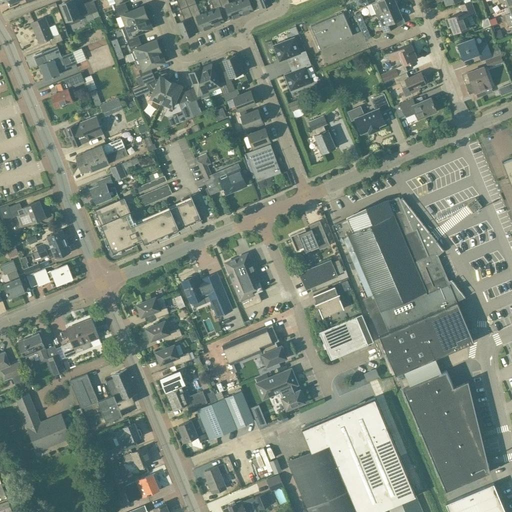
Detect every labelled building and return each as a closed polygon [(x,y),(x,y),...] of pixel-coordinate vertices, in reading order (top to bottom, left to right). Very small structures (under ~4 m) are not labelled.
[(80,15),(73,0),(70,0),(60,4),(67,21),(68,20),(70,24),(80,20),(78,16),(80,15)] [(93,0),(91,0),(87,2),(91,13),(92,13),(97,11),(93,0)] [(124,0),(116,0),(117,2),(113,4),(115,10),(127,6),(124,0)] [(188,6),(185,0),(168,0),(169,1),(170,0),(176,0),(180,9),(188,6)] [(227,20),(219,0),(210,0),(214,8),(207,11),(213,26),(227,20)] [(242,15),(236,0),(235,0),(229,2),(228,0),(219,0),(227,20),(242,15)] [(256,9),(252,0),(236,0),(242,15),(256,9)] [(252,0),(256,9),(271,3),(269,0),(252,0)] [(397,7),(394,0),(377,0),(368,4),(371,3),(377,15),(397,7)] [(475,13),(471,1),(461,5),(463,13),(448,18),(449,19),(446,20),(448,27),(451,26),(453,33),(469,28),(466,19),(468,18),(467,16),(475,13)] [(91,13),(87,2),(81,4),(85,16),(91,13)] [(196,3),(188,6),(198,32),(213,26),(207,11),(200,14),(196,3)] [(129,12),(127,6),(115,10),(118,17),(122,15),(126,25),(147,17),(143,6),(129,12)] [(183,37),(198,32),(188,6),(180,9),(185,20),(178,23),(183,37)] [(397,7),(377,15),(378,19),(383,17),(386,24),(381,26),(384,32),(397,27),(395,22),(402,19),(397,7)] [(353,35),(347,22),(343,12),(310,26),(320,49),(353,35)] [(355,15),(361,31),(367,28),(360,13),(355,15)] [(45,17),(32,23),(40,42),(49,39),(52,45),(63,40),(60,34),(59,34),(55,25),(49,27),(45,17)] [(121,27),(128,44),(140,39),(137,34),(151,28),(147,17),(126,25),(121,27)] [(500,30),(494,32),(497,40),(503,38),(500,30)] [(300,53),(302,60),(308,58),(305,51),(300,53),(294,37),(273,45),(279,61),(300,53)] [(116,38),(109,40),(116,59),(123,56),(116,38)] [(135,61),(139,59),(160,51),(156,40),(142,45),(140,39),(128,44),(131,50),(135,61)] [(476,46),(473,39),(458,44),(463,59),(479,54),(481,60),(491,56),(486,42),(476,46)] [(411,45),(388,54),(391,60),(400,57),(403,65),(405,64),(417,59),(411,45)] [(77,63),(72,52),(62,57),(57,46),(43,52),(43,51),(35,54),(46,80),(60,74),(57,67),(64,64),(66,68),(77,63)] [(141,77),(153,73),(151,67),(164,62),(160,51),(139,59),(143,69),(139,71),(141,77)] [(503,62),(501,54),(485,60),(488,67),(503,62)] [(236,55),(223,60),(227,70),(222,72),(225,81),(229,92),(235,90),(235,89),(230,76),(243,71),(236,55)] [(308,58),(302,60),(305,66),(284,74),(291,90),(311,82),(305,66),(310,64),(308,58)] [(219,86),(223,95),(229,92),(225,81),(219,83),(212,64),(201,69),(209,90),(219,86)] [(491,88),(483,67),(468,73),(468,72),(462,75),(469,94),(475,92),(477,97),(487,94),(486,90),(491,88)] [(396,68),(380,74),(384,83),(394,78),(399,76),(396,68)] [(195,87),(189,89),(194,101),(200,98),(199,94),(209,90),(201,69),(190,73),(195,87)] [(406,73),(394,78),(396,83),(400,82),(402,87),(402,88),(405,97),(412,94),(411,92),(419,88),(419,87),(426,84),(425,82),(426,81),(426,80),(426,79),(425,78),(424,77),(423,77),(421,72),(408,78),(406,73)] [(144,84),(133,89),(135,96),(149,90),(153,92),(151,97),(162,102),(171,82),(160,77),(158,81),(157,80),(155,79),(153,73),(141,77),(143,82),(144,83),(144,84)] [(84,78),(89,90),(95,106),(101,104),(95,88),(96,87),(92,75),(84,78)] [(324,81),(316,84),(319,89),(326,86),(324,81)] [(500,95),(511,90),(511,82),(511,81),(497,87),(500,95)] [(72,101),(64,82),(56,85),(59,92),(51,95),(56,107),(72,101)] [(171,82),(162,102),(173,107),(175,102),(179,104),(180,103),(184,114),(178,116),(181,122),(193,117),(188,103),(194,101),(189,89),(183,92),(180,90),(182,86),(171,82)] [(235,90),(229,92),(223,95),(225,101),(234,98),(239,110),(245,108),(255,104),(250,90),(240,94),(237,88),(235,89),(235,90)] [(364,114),(361,106),(347,111),(351,121),(355,119),(357,125),(356,127),(358,130),(360,131),(361,133),(367,130),(369,133),(379,129),(378,126),(385,123),(380,113),(389,109),(383,94),(371,100),(375,110),(364,114)] [(123,109),(118,97),(101,105),(105,116),(123,109)] [(400,104),(393,106),(397,117),(404,114),(407,123),(418,119),(436,112),(431,98),(414,104),(412,99),(400,104)] [(302,107),(299,99),(288,103),(291,111),(302,107)] [(247,113),(245,108),(239,110),(246,129),(252,126),(263,122),(258,109),(247,113)] [(327,122),(324,115),(309,121),(313,129),(315,128),(317,133),(315,134),(323,152),(336,146),(328,129),(326,130),(323,124),(327,122)] [(103,133),(96,116),(75,125),(75,124),(66,128),(74,146),(82,143),(81,143),(103,133)] [(191,128),(193,133),(200,129),(198,124),(191,128)] [(146,133),(144,126),(138,129),(140,135),(146,133)] [(252,126),(246,129),(253,147),(270,141),(265,128),(254,132),(252,126)] [(106,154),(125,146),(121,138),(102,146),(102,145),(83,152),(84,154),(75,157),(78,165),(106,154)] [(259,148),(246,153),(257,181),(281,172),(273,151),(270,144),(259,148)] [(128,155),(125,146),(106,154),(78,165),(81,172),(90,169),(90,171),(110,163),(109,162),(128,155)] [(140,162),(137,156),(110,168),(115,180),(127,175),(125,171),(134,167),(133,164),(140,162)] [(208,157),(197,162),(205,180),(204,180),(206,185),(207,185),(214,182),(207,165),(210,163),(208,157)] [(511,157),(503,160),(503,159),(502,160),(511,186),(511,157)] [(226,194),(236,190),(242,188),(241,187),(247,185),(238,166),(225,171),(227,176),(216,181),(220,190),(222,189),(223,190),(224,190),(226,194)] [(118,195),(115,188),(112,188),(108,190),(107,186),(113,183),(110,176),(101,179),(103,183),(89,189),(95,204),(118,195)] [(164,176),(135,188),(137,193),(167,180),(164,176)] [(168,184),(138,196),(143,206),(172,194),(168,184)] [(124,197),(93,210),(97,220),(101,218),(103,223),(99,224),(100,225),(103,224),(105,228),(102,230),(105,238),(109,247),(111,252),(112,252),(112,253),(113,253),(114,253),(117,252),(117,253),(126,249),(126,248),(136,244),(135,243),(143,240),(145,244),(163,236),(163,237),(173,233),(172,232),(202,220),(192,198),(192,199),(137,222),(136,220),(134,221),(130,212),(131,212),(124,197)] [(399,197),(331,225),(338,240),(343,238),(368,297),(362,299),(370,317),(371,317),(379,336),(457,303),(457,301),(461,298),(465,296),(452,278),(448,281),(438,256),(444,251),(435,240),(432,237),(429,233),(399,197)] [(8,206),(8,205),(0,208),(0,209),(5,221),(13,218),(12,217),(17,215),(21,226),(45,216),(39,200),(23,207),(22,208),(19,202),(8,206)] [(329,245),(319,221),(309,225),(310,229),(305,231),(305,229),(290,236),(296,250),(303,247),(305,251),(311,249),(310,247),(317,244),(319,250),(329,245)] [(38,251),(66,240),(62,229),(47,235),(48,238),(43,240),(44,242),(36,246),(38,251)] [(432,231),(429,233),(435,240),(438,238),(432,231)] [(66,240),(38,251),(31,254),(33,259),(40,256),(40,257),(48,254),(49,256),(54,254),(56,257),(70,251),(66,240)] [(18,253),(14,241),(5,244),(9,256),(18,253)] [(245,255),(235,259),(225,263),(244,309),(261,301),(260,297),(258,294),(258,293),(263,290),(247,254),(245,255)] [(25,291),(13,259),(2,264),(5,273),(7,272),(11,280),(5,283),(10,297),(12,296),(13,298),(19,296),(18,294),(25,291)] [(34,271),(41,268),(39,263),(28,267),(26,261),(22,263),(27,276),(35,272),(34,271)] [(41,269),(41,268),(34,271),(35,272),(39,283),(49,279),(48,277),(54,274),(57,282),(60,281),(61,284),(70,280),(69,277),(72,276),(67,262),(46,271),(44,268),(41,269)] [(324,268),(322,264),(307,270),(309,275),(301,278),(306,288),(336,276),(331,265),(324,268)] [(185,280),(182,281),(191,303),(192,302),(209,295),(211,301),(217,316),(232,310),(217,273),(202,279),(203,281),(199,282),(196,275),(194,276),(192,276),(190,276),(188,276),(186,277),(186,278),(185,280)] [(323,303),(317,305),(322,317),(343,308),(334,286),(318,292),(323,303)] [(156,296),(137,303),(138,306),(136,307),(140,315),(141,314),(142,315),(154,310),(157,317),(169,312),(163,297),(157,299),(156,296)] [(457,303),(379,336),(395,374),(467,343),(471,335),(457,303)] [(361,314),(355,316),(318,332),(330,359),(372,341),(361,314)] [(66,329),(71,342),(61,346),(66,357),(77,353),(76,352),(83,350),(81,344),(99,337),(91,319),(66,329)] [(147,330),(146,330),(149,338),(151,338),(151,339),(164,334),(166,340),(182,334),(179,328),(170,332),(165,320),(146,327),(147,330)] [(266,363),(266,365),(257,369),(260,375),(266,373),(281,366),(278,360),(286,357),(285,355),(287,354),(283,347),(282,347),(281,345),(278,347),(273,335),(276,333),(272,324),(223,345),(230,363),(260,351),(262,356),(261,356),(264,364),(266,363)] [(39,333),(25,338),(17,341),(23,355),(37,350),(42,361),(46,360),(52,375),(65,370),(62,362),(59,353),(49,357),(39,333)] [(157,354),(155,354),(158,362),(160,361),(161,363),(173,358),(176,364),(191,358),(189,351),(179,355),(174,344),(156,351),(157,354)] [(29,384),(19,360),(10,364),(5,352),(0,353),(0,370),(4,381),(12,377),(17,388),(29,384)] [(257,382),(256,383),(263,398),(280,391),(282,396),(281,397),(282,399),(281,399),(284,407),(286,407),(286,409),(305,401),(304,399),(305,399),(302,390),(300,391),(300,389),(294,391),(292,386),(297,384),(291,368),(268,378),(257,382)] [(87,373),(70,381),(81,408),(81,409),(85,419),(89,427),(90,429),(108,422),(123,415),(121,409),(135,403),(132,396),(136,394),(138,394),(127,369),(127,370),(105,379),(113,396),(99,401),(87,373)] [(378,375),(376,369),(364,374),(366,380),(378,375)] [(446,370),(403,388),(446,490),(490,471),(487,457),(483,457),(446,370)] [(180,372),(161,379),(173,410),(187,405),(189,409),(207,402),(203,391),(189,396),(180,372)] [(260,375),(255,377),(257,382),(268,378),(266,373),(260,375)] [(197,409),(200,416),(209,438),(209,439),(253,421),(241,391),(197,409)] [(213,391),(207,393),(212,403),(217,401),(214,394),(213,391)] [(41,426),(28,393),(16,398),(28,427),(31,426),(34,433),(39,431),(45,447),(71,437),(63,417),(41,426)] [(329,445),(349,491),(357,511),(375,511),(416,495),(376,398),(301,428),(311,452),(329,445)] [(200,416),(178,426),(184,442),(197,436),(200,442),(209,438),(200,416)] [(107,457),(132,447),(129,441),(140,436),(140,435),(141,435),(142,433),(140,429),(139,429),(138,430),(135,422),(123,427),(123,428),(115,431),(118,436),(113,438),(116,445),(115,448),(104,452),(107,457)] [(288,461),(308,508),(349,491),(329,445),(311,452),(288,461)] [(151,462),(145,447),(132,453),(124,456),(127,463),(135,460),(138,468),(151,462)] [(234,469),(228,455),(222,458),(224,464),(217,467),(217,466),(204,472),(214,494),(226,488),(221,475),(234,469)] [(280,470),(276,459),(269,461),(274,473),(280,470)] [(122,468),(111,473),(116,485),(127,481),(122,468)] [(137,498),(159,489),(157,483),(159,482),(155,473),(124,486),(130,501),(137,498)] [(284,486),(279,474),(266,479),(271,491),(284,486)] [(505,511),(493,484),(446,503),(449,511),(505,511)] [(357,511),(349,491),(308,508),(309,511),(357,511)] [(268,506),(263,494),(255,498),(259,509),(268,506)] [(422,511),(416,495),(375,511),(422,511)] [(260,511),(259,509),(255,498),(249,500),(243,503),(242,500),(235,503),(229,505),(229,507),(223,509),(224,511),(260,511)] [(6,511),(12,511),(8,501),(0,503),(0,509),(5,508),(6,511)] [(145,505),(128,511),(168,511),(165,503),(154,508),(149,510),(147,511),(145,505)]
